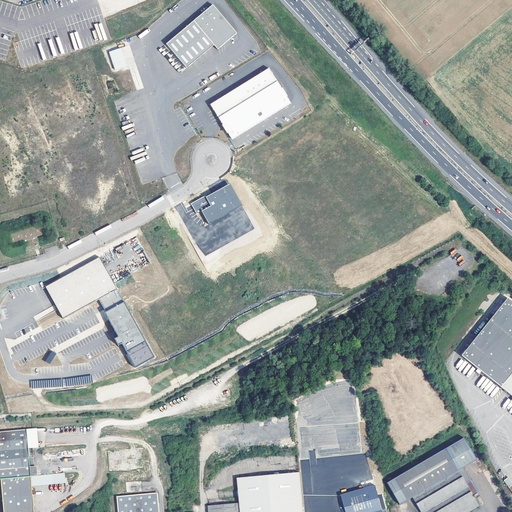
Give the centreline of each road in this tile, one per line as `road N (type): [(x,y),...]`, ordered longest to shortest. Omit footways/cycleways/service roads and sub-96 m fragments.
road 1 (track): [(132,422),(193,401),(399,279),(435,278)]
road 2 (motorway): [(295,0),(472,191),(511,223)]
road 3 (motorway): [(511,208),(314,0)]
road 4 (unknown): [(222,165),(292,106),(296,97),(277,68),(256,62),(212,87),(204,97),(207,146)]
road 5 (unclassified): [(0,275),(53,259),(208,171)]
